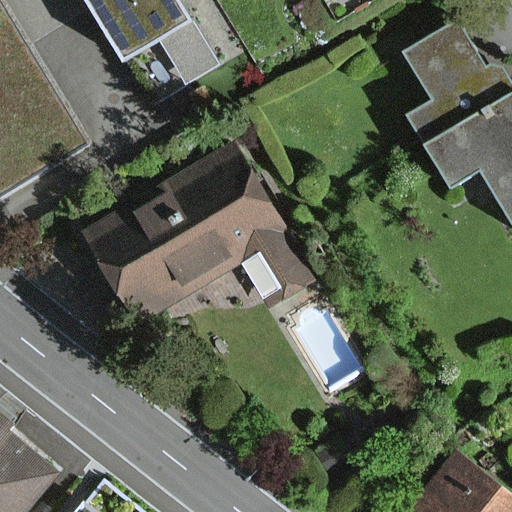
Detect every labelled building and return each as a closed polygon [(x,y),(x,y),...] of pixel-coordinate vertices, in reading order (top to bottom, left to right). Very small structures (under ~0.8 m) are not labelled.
[(171,0),(76,0),(108,51),(177,8),(171,0)] [(0,183),(77,140),(3,8),(0,9),(0,183)] [(433,116),(410,128),(437,181),(471,163),(499,217),(511,210),(511,98),(495,65),(479,74),(456,29),(402,56),(433,116)] [(334,271),(257,133),(103,218),(152,306),(248,254),(275,303),(334,271)] [(0,511),(4,511),(42,471),(0,433),(0,511)] [(511,511),(511,485),(471,458),(434,511),(511,511)] [(139,511),(113,493),(98,511),(139,511)]
